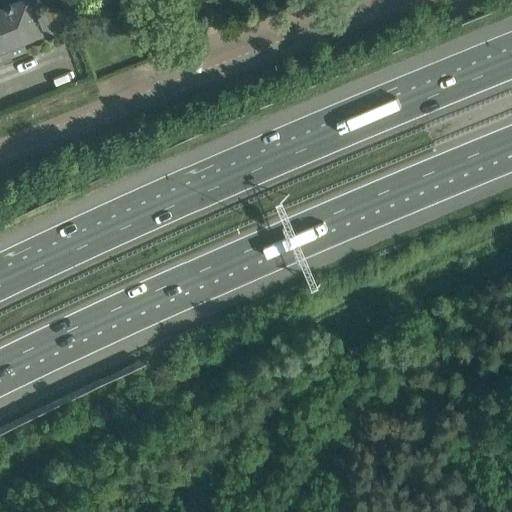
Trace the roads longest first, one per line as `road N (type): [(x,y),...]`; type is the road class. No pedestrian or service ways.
road 1 (motorway): [(0,365),(208,267),(511,141)]
road 2 (motorway): [(511,60),(0,284)]
road 3 (residential): [(0,156),(402,0)]
